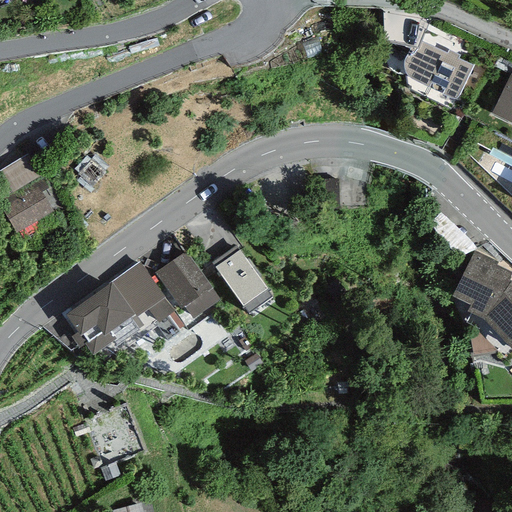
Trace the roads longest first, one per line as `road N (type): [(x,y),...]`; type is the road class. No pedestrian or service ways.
road 1 (tertiary): [(511,250),(421,163),(349,142),(295,145),(247,163),(183,204),(0,356)]
road 2 (tertiary): [(0,145),(144,73),(267,31),(282,4)]
road 3 (tertiary): [(207,0),(113,39),(0,54)]
road 4 (residential): [(511,41),(395,0)]
